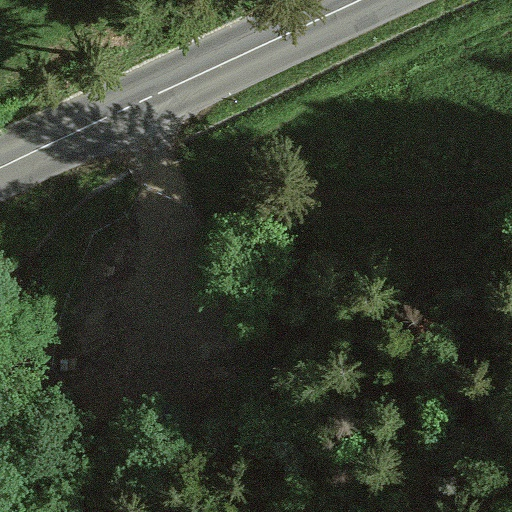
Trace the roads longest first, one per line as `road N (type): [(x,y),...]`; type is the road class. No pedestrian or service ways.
road 1 (track): [(147,103),(160,217),(107,511)]
road 2 (secondary): [(0,173),(375,0)]
